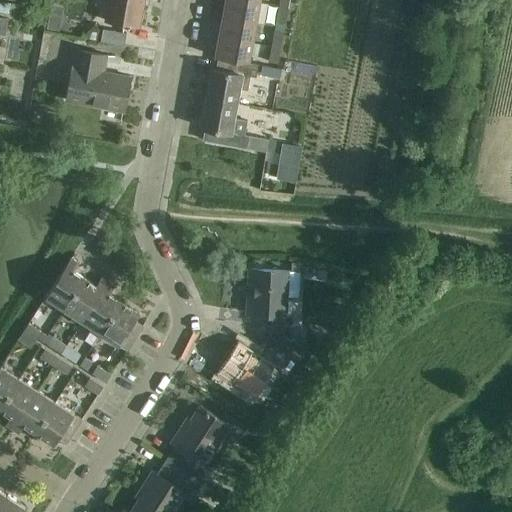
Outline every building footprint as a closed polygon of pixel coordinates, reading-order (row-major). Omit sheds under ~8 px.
[(127,24),(127,26),(130,26),(130,25),(139,26),(144,0),(108,0),(105,20),(127,24)] [(251,0),(225,0),(222,15),(257,22),(261,2),(251,0)] [(276,21),(285,23),(288,7),(279,5),(276,21)] [(222,15),(219,35),(254,42),(257,22),(222,15)] [(100,41),(124,46),(126,32),(102,28),(100,41)] [(281,47),(284,31),(274,29),(271,45),(281,47)] [(296,29),(288,49),(298,53),(305,32),(296,29)] [(227,58),(250,62),(254,42),(219,35),(215,56),(227,58)] [(281,47),(271,45),(268,61),(278,63),(281,47)] [(76,49),(66,99),(124,110),(130,76),(113,73),(112,75),(103,73),(106,54),(76,49)] [(212,68),(207,97),(237,103),(239,88),(247,89),(250,75),(256,76),(258,64),(250,62),(227,58),(224,70),(212,68)] [(282,68),(263,65),(261,75),(280,79),(282,68)] [(234,118),(237,103),(207,97),(202,127),(213,129),(211,141),(266,151),(268,139),(244,134),(247,120),(234,118)] [(45,296),(64,308),(84,277),(73,270),(78,262),(71,258),(45,296)] [(249,268),(247,312),(271,314),(272,328),(273,329),(266,341),(296,360),(304,348),(284,335),(286,296),(298,297),(299,271),(287,270),(249,268)] [(96,285),(84,277),(64,308),(82,320),(107,282),(101,277),(96,285)] [(100,332),(120,301),(109,294),(114,286),(107,282),(82,320),(92,327),(84,339),(92,344),(100,332)] [(127,349),(139,330),(143,325),(135,320),(139,313),(120,301),(100,332),(127,349)] [(23,331),(36,339),(37,337),(43,341),(47,335),(28,323),(23,331)] [(30,348),(34,341),(36,339),(23,331),(17,339),(30,348)] [(43,341),(61,353),(66,345),(48,333),(47,335),(43,341)] [(296,360),(266,341),(258,353),(238,340),(217,372),(254,396),(275,365),(287,373),(296,360)] [(66,345),(61,353),(75,362),(80,354),(66,345)] [(58,357),(45,348),(40,356),(53,365),(58,357)] [(72,366),(58,357),(53,365),(67,374),(72,366)] [(97,365),(92,373),(106,382),(111,374),(97,365)] [(0,406),(19,378),(0,366),(0,406)] [(98,393),(103,386),(89,377),(84,385),(98,393)] [(12,428),(37,389),(19,378),(0,406),(0,409),(10,416),(5,424),(12,428)] [(37,389),(12,428),(19,433),(24,425),(35,432),(55,401),(37,389)] [(55,401),(35,432),(53,444),(58,438),(66,443),(82,418),(55,401)] [(181,449),(172,463),(202,483),(209,472),(201,467),(229,424),(200,405),(184,429),(181,427),(171,443),(181,449)] [(202,483),(172,463),(163,477),(153,470),(143,486),(146,488),(130,511),(171,511),(187,488),(195,493),(202,483)] [(6,495),(0,503),(0,511),(25,511),(27,509),(6,495)]
